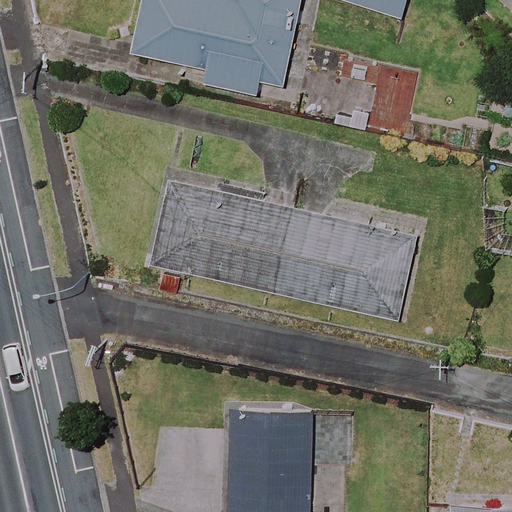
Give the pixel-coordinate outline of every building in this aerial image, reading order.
[(304,0),(149,0),(138,52),(210,67),(207,81),(261,92),(264,79),(287,84),(304,0)] [(408,0),(349,0),(402,18),(408,0)] [(419,234),(174,177),(155,262),(399,318),(419,234)] [(321,411),(236,407),(235,433),(155,430),(153,489),(139,488),(138,511),(343,511),(344,482),(364,483),(366,450),(333,448),(332,470),(319,469),(321,411)] [(511,511),(511,500),(455,498),(454,511),(511,511)]
